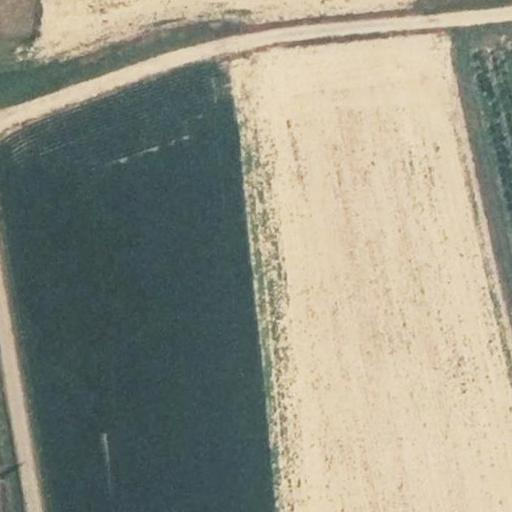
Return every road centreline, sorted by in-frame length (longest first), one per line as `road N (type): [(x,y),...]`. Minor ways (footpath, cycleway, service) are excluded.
road 1 (track): [(511,10),(290,31),(195,50),(0,123)]
road 2 (track): [(0,315),(34,511)]
